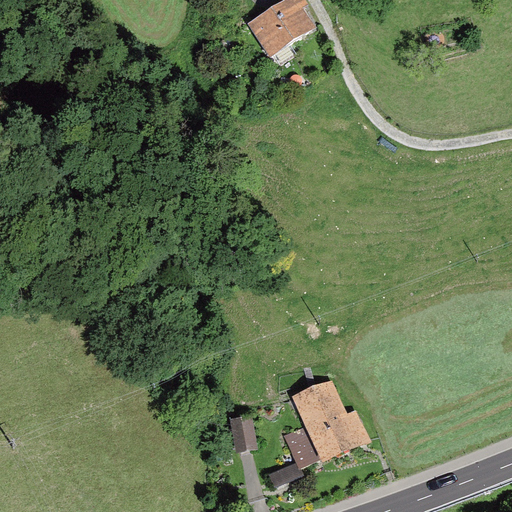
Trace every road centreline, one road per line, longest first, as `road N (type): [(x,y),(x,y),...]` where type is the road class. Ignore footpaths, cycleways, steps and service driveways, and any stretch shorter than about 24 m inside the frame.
road 1 (track): [(511,134),(437,144),(392,132),(365,107),(312,0)]
road 2 (secondary): [(387,511),(511,464)]
